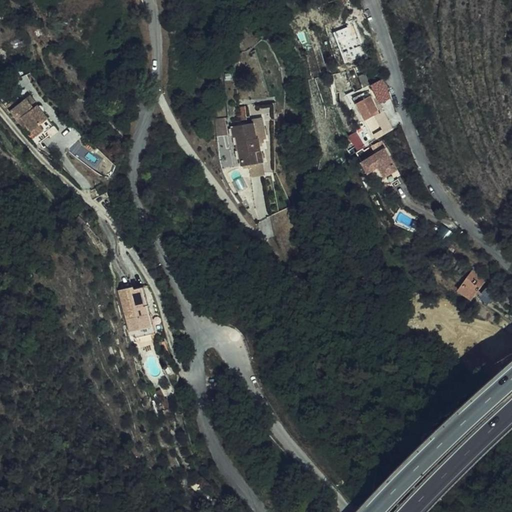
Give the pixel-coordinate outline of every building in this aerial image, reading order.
[(191,16),(199,11),(193,3),(186,9),(191,16)] [(242,57),(232,61),(234,72),(245,67),(242,57)] [(26,77),(17,67),(5,77),(14,87),(26,77)] [(364,70),(368,84),(377,82),(372,68),(364,70)] [(386,82),(382,84),(385,93),(390,91),(386,82)] [(20,102),(16,98),(6,106),(38,145),(49,137),(45,132),(53,126),(28,96),(20,102)] [(374,96),(360,103),(368,120),(376,135),(387,130),(379,115),(382,113),(374,96)] [(257,113),(255,104),(249,102),(252,114),(257,113)] [(262,161),(270,159),(275,159),(272,143),(270,144),(265,116),(244,120),(245,132),(249,132),(254,162),(262,161)] [(227,117),(216,118),(218,135),(229,134),(227,117)] [(377,155),(363,162),(369,174),(379,167),(385,179),(398,173),(384,143),(374,147),(377,155)] [(271,172),(270,159),(262,161),(263,174),(271,172)] [(394,190),(385,193),(387,200),(397,196),(394,190)] [(250,191),(246,192),(250,199),(254,197),(250,191)] [(456,296),(470,305),(481,285),(469,277),(456,296)] [(130,289),(121,290),(131,340),(151,337),(142,290),(131,292),(130,289)]
